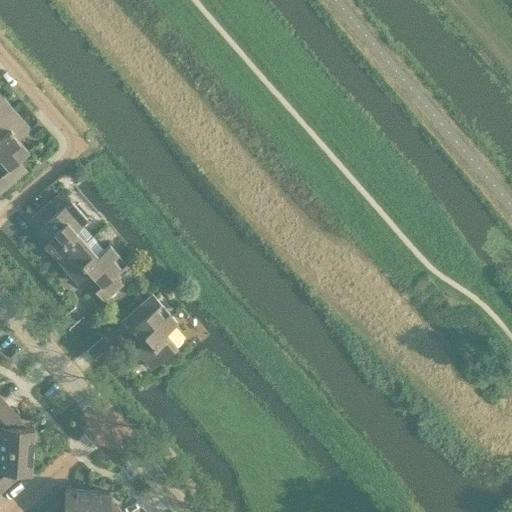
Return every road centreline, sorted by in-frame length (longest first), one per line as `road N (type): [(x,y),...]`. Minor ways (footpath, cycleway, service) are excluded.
road 1 (residential): [(0,217),(73,152),(74,138),(0,53)]
road 2 (tertiary): [(0,305),(108,424)]
road 3 (residential): [(9,511),(108,424)]
